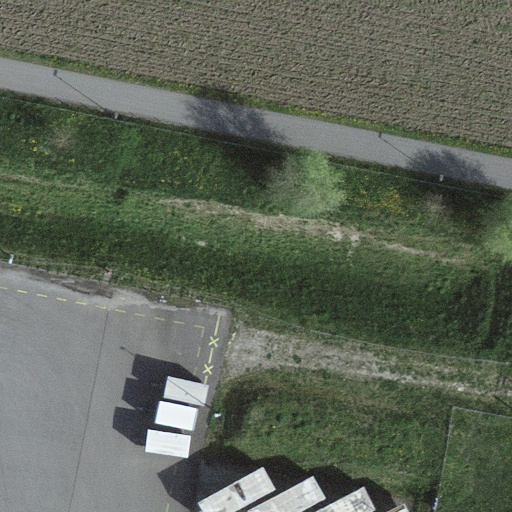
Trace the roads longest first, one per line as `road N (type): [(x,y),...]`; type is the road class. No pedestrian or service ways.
road 1 (track): [(0,76),(511,180)]
road 2 (track): [(92,394),(224,339),(511,383)]
